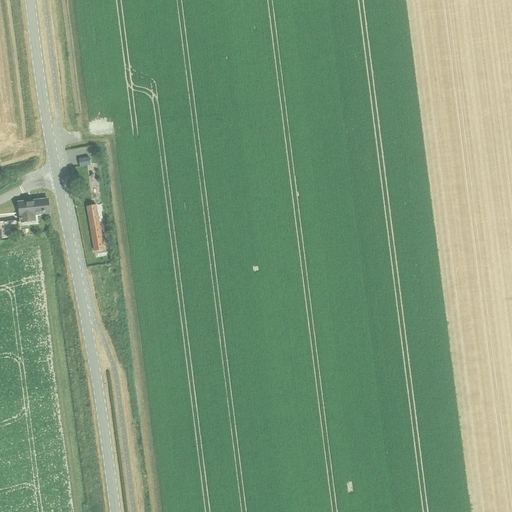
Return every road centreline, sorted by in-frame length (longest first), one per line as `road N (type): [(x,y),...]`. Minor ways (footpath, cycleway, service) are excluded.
road 1 (secondary): [(113,511),(89,330),(57,175)]
road 2 (secondary): [(57,175),(30,0)]
